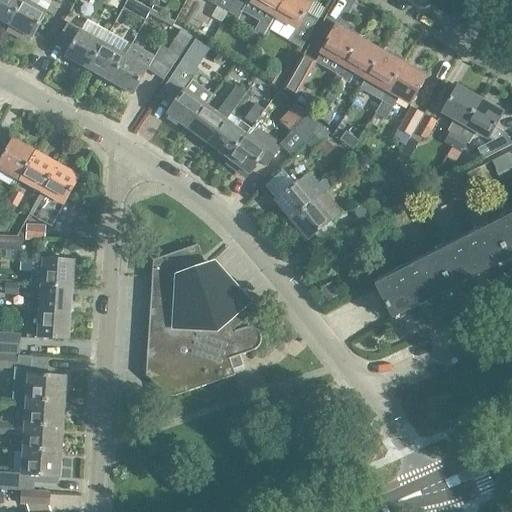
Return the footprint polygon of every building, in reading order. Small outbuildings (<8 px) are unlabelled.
[(0,0),(0,21),(11,27),(25,0),(0,0)] [(46,0),(25,0),(11,27),(32,39),(52,3),(46,0)] [(145,22),(150,14),(149,14),(151,11),(132,0),(128,0),(123,9),(145,22)] [(202,0),(213,6),(214,5),(228,13),(235,0),(202,0)] [(235,0),(228,13),(238,19),(242,12),(249,0),(235,0)] [(269,28),(285,0),(249,0),(242,12),(260,22),(253,34),(262,39),(269,28)] [(312,6),(302,0),(285,0),(269,28),(290,40),(289,42),(301,49),(318,20),(307,14),(312,6)] [(65,58),(88,70),(109,32),(87,20),(80,33),(68,25),(59,40),(71,48),(65,58)] [(344,67),(359,41),(337,29),(322,55),(343,67),(344,67)] [(181,30),(167,51),(178,59),(192,38),(181,30)] [(110,83),(132,45),(109,32),(88,70),(110,83)] [(195,40),(183,60),(193,67),(206,47),(195,40)] [(252,54),(258,44),(252,41),(246,50),(252,54)] [(349,84),(355,73),(366,80),(381,54),(359,41),(344,67),(343,67),(337,77),(346,83),(349,84)] [(132,45),(110,83),(133,96),(154,57),(132,45)] [(361,90),(383,103),(403,67),(402,66),(404,63),(403,59),(394,54),(390,56),(389,59),(381,54),(366,80),(361,90)] [(304,55),(284,90),(296,97),(316,62),(304,55)] [(265,80),(277,88),(285,76),(273,67),(265,80)] [(399,99),(409,105),(411,106),(426,80),(403,67),(383,103),(376,114),(384,119),(386,120),(395,106),(399,99)] [(340,93),(346,83),(337,77),(331,88),(331,89),(340,93)] [(188,130),(206,107),(213,96),(192,81),(167,115),(188,130)] [(209,146),(226,122),(247,94),(236,86),(216,114),(206,107),(188,130),(209,146)] [(340,93),(331,89),(325,99),(334,104),(340,93)] [(453,150),(465,129),(479,103),(457,91),(443,117),(453,122),(448,132),(450,133),(443,145),(453,150)] [(479,103),(465,129),(453,150),(449,159),(456,163),(467,143),(469,144),(475,134),(489,142),(489,140),(493,142),(477,150),(482,160),(511,146),(511,144),(507,135),(496,128),(503,116),(479,103)] [(265,110),(256,104),(244,120),(253,126),(265,110)] [(411,136),(423,115),(411,108),(398,129),(411,136)] [(423,115),(411,136),(411,137),(399,158),(407,162),(418,143),(424,140),(426,141),(437,122),(426,116),(425,117),(423,115)] [(305,144),(322,126),(312,116),(295,134),(305,144)] [(133,139),(143,154),(172,134),(163,119),(133,139)] [(209,146),(229,161),(252,130),(241,121),(235,128),(226,122),(209,146)] [(260,163),(267,168),(283,147),(255,127),(252,130),(229,161),(226,165),(238,175),(242,170),(250,176),(260,163)] [(332,147),(326,140),(316,150),(323,157),(332,147)] [(0,168),(21,180),(36,154),(14,141),(0,165),(0,168)] [(21,180),(42,192),(57,166),(36,154),(21,180)] [(51,228),(64,205),(65,205),(80,179),(57,166),(42,192),(28,215),(51,228)] [(289,223),(325,194),(331,188),(324,179),(319,184),(310,172),(296,184),(272,202),(289,223)] [(24,196),(14,191),(9,203),(17,207),(24,196)] [(325,194),(289,223),(305,243),(329,224),(341,214),(325,194)] [(379,198),(353,210),(359,222),(385,211),(379,198)] [(511,258),(511,216),(374,288),(391,321),(511,258)] [(46,226),(27,225),(26,241),(45,242),(46,226)] [(0,257),(21,259),(22,244),(0,243),(0,257)] [(202,269),(195,249),(200,247),(199,244),(153,260),(144,376),(164,394),(169,396),(174,396),(235,376),(229,359),(254,350),(258,347),(260,342),(261,338),(259,334),(256,330),(252,328),(248,328),(234,333),(233,329),(254,311),(248,304),(213,261),(211,262),(213,266),(202,269)] [(42,286),(71,288),(73,261),(44,260),(44,261),(32,260),(31,286),(38,286),(42,286)] [(5,296),(19,297),(19,284),(5,283),(5,296)] [(320,289),(327,302),(338,296),(332,283),(320,289)] [(71,288),(42,286),(38,286),(38,298),(41,298),(41,312),(69,314),(71,288)] [(69,314),(41,312),(29,311),(27,336),(39,337),(39,339),(68,341),(69,314)] [(0,354),(19,355),(20,335),(0,333),(0,354)] [(28,401),(64,404),(65,379),(48,377),(49,359),(0,355),(0,368),(16,370),(15,386),(29,387),(28,401)] [(1,398),(0,411),(15,412),(16,399),(1,398)] [(64,404),(28,401),(26,426),(62,428),(64,404)] [(14,424),(0,422),(0,435),(13,436),(14,424)] [(62,428),(26,426),(25,451),(60,453),(62,428)] [(58,485),(58,479),(60,453),(25,451),(23,475),(0,473),(0,489),(21,491),(34,492),(34,484),(58,485)] [(50,511),(49,508),(50,493),(34,492),(21,491),(20,506),(26,506),(27,511),(50,511)]
